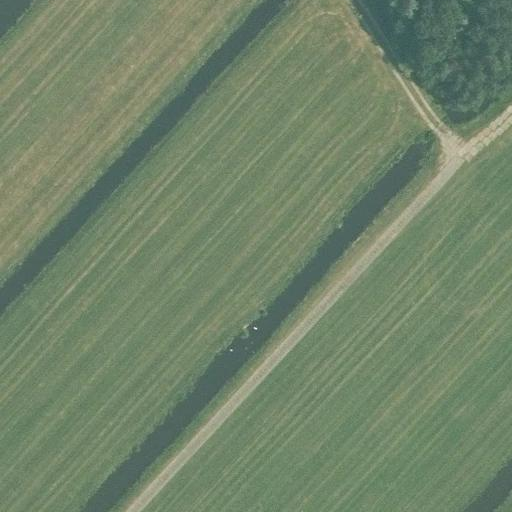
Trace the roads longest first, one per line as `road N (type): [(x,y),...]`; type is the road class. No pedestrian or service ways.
road 1 (track): [(135,511),(511,107)]
road 2 (track): [(467,150),(423,112),(356,13),(372,0)]
